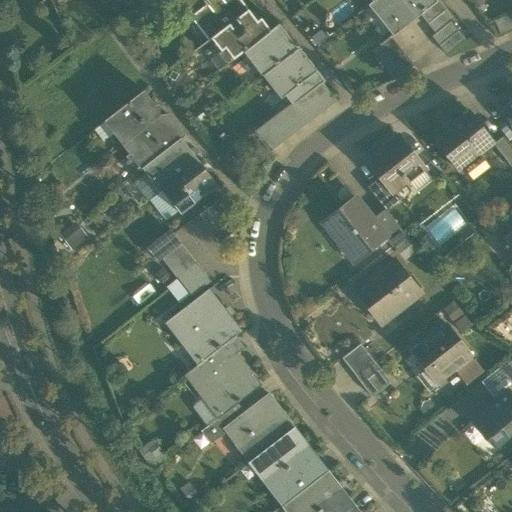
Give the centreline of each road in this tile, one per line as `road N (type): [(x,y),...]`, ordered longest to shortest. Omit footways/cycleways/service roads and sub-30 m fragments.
road 1 (residential): [(511,51),(357,117),(291,164),(262,222),(259,286),(296,369),(429,511)]
road 2 (tertiary): [(110,511),(22,370),(0,296)]
